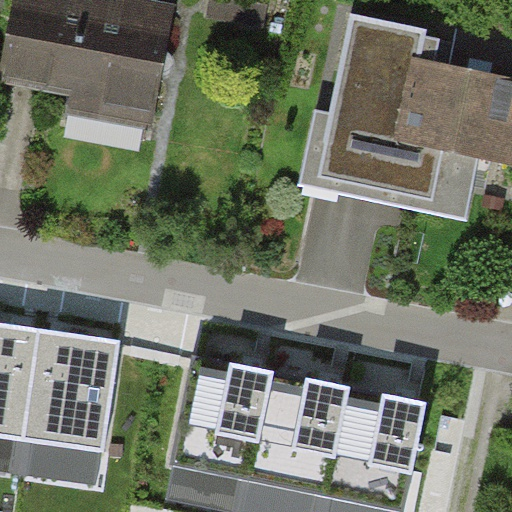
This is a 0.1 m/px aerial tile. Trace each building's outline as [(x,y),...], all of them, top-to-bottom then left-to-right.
[(19,0),(3,91),(75,104),(71,122),(153,136),(176,12),(109,0),(19,0)] [(273,0),(210,0),(206,24),(267,35),(273,0)] [(479,171),(511,178),(511,87),(425,70),(431,39),(353,23),(333,124),(318,121),(303,194),(467,227),(479,171)] [(122,342),(0,322),(0,437),(104,453),(122,342)] [(399,511),(423,412),(198,357),(171,467),(355,511),(399,511)]
